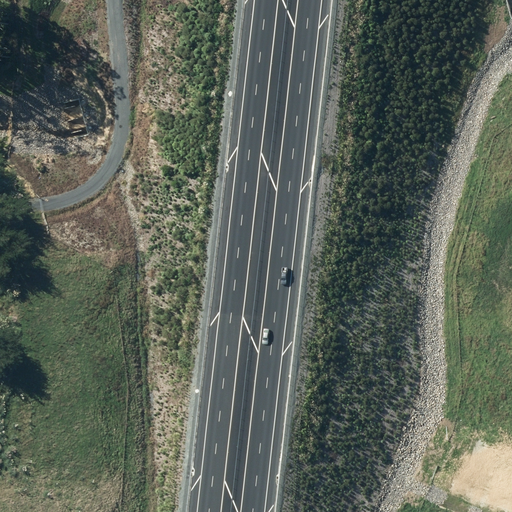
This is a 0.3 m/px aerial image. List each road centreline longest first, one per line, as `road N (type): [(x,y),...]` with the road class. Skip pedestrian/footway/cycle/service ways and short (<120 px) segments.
road 1 (motorway): [(313,0),(255,511)]
road 2 (motorway): [(215,511),(271,0)]
road 3 (track): [(112,0),(120,148),(108,174),(85,193),(41,207)]
